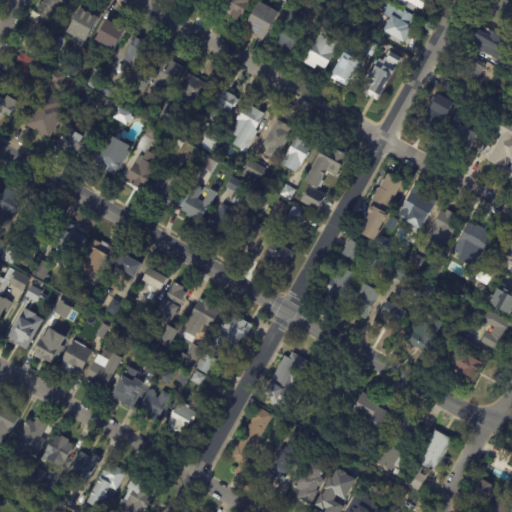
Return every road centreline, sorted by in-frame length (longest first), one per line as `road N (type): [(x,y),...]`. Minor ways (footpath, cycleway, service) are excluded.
road 1 (tertiary): [(511,423),(288,311),(0,150)]
road 2 (residential): [(511,210),(144,0)]
road 3 (residential): [(288,311),(458,0)]
road 4 (residential): [(263,511),(0,364)]
road 5 (tertiary): [(178,511),(288,311)]
road 6 (residential): [(438,511),(511,388)]
